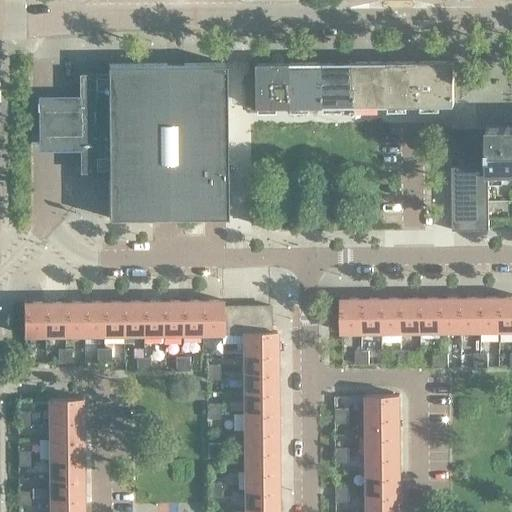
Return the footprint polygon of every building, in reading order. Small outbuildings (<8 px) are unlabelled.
[(453,104),(453,60),(355,61),(356,105),(453,104)] [(323,106),(323,61),(290,62),(291,106),(323,106)] [(356,105),(355,61),(323,61),(323,106),(356,105)] [(291,106),(290,62),(257,62),(258,106),(291,106)] [(227,216),(225,93),(225,63),(107,64),(107,74),(80,74),(80,99),(80,152),(81,170),(108,170),(108,218),(227,216)] [(80,152),(80,99),(39,98),(40,152),(80,152)] [(511,170),(511,126),(487,127),(488,170),(511,170)] [(488,229),(488,170),(487,127),(451,127),(453,229),(488,229)] [(273,222),(273,209),(250,209),(250,223),(273,222)] [(480,329),(480,296),(460,297),(460,330),(462,330),(462,331),(469,331),(468,330),(480,329)] [(500,329),(499,296),(480,296),(480,329),(481,329),(481,331),(488,331),(488,329),(500,329)] [(511,329),(511,296),(499,296),(500,329),(501,329),(501,331),(508,331),(508,329),(511,329)] [(382,330),(382,297),(362,298),(362,331),(364,331),(364,332),(371,332),(371,331),(382,330)] [(402,330),(401,297),(382,297),(382,330),(383,330),(383,332),(390,332),(390,330),(402,330)] [(421,330),(421,297),(401,297),(402,330),(403,330),(403,332),(410,332),(410,330),(421,330)] [(441,330),(440,297),(421,297),(421,330),(422,330),(423,332),(429,332),(429,330),(441,330)] [(460,330),(460,297),(440,297),(441,330),(442,330),(442,332),(449,332),(449,330),(460,330)] [(362,331),(362,298),(341,298),(342,331),(344,331),(344,333),(351,333),(351,331),(362,331)] [(201,333),(201,299),(181,300),(182,333),(183,333),(183,335),(190,334),(190,333),(201,333)] [(222,332),(221,305),(221,299),(201,299),(201,333),(203,332),(203,334),(209,334),(209,332),(222,332)] [(103,334),(103,300),(83,301),(84,334),(85,334),(85,336),(92,336),(92,334),(103,334)] [(123,333),(122,300),(103,300),(103,334),(105,334),(105,335),(111,335),(111,333),(123,333)] [(142,333),(142,300),(122,300),(123,333),(124,333),(124,335),(131,335),(131,333),(142,333)] [(162,333),(162,300),(142,300),(142,333),(144,333),(144,335),(151,335),(151,333),(162,333)] [(182,333),(181,300),(162,300),(162,333),(163,333),(163,335),(170,335),(170,333),(182,333)] [(44,334),(44,301),(24,301),(24,334),(26,334),(26,336),(33,336),(33,334),(44,334)] [(64,334),(64,301),(44,301),(44,334),(46,334),(46,336),(53,336),(53,334),(64,334)] [(84,334),(83,301),(64,301),(64,334),(65,334),(65,336),(72,336),(72,334),(84,334)] [(234,332),(234,305),(221,305),(222,332),(234,332)] [(246,331),(245,305),(234,305),(234,332),(243,332),(243,331),(246,331)] [(257,331),(257,305),(245,305),(246,331),(257,331)] [(270,331),(269,305),(257,305),(257,331),(270,331)] [(257,331),(246,331),(243,331),(243,332),(243,343),(241,343),(241,350),(243,350),(243,351),(276,351),(276,331),(270,331),(257,331)] [(276,371),(276,351),(243,351),(243,363),(241,363),(241,370),(243,370),(243,371),(276,371)] [(276,390),(276,371),(243,371),(243,382),(241,382),(241,389),(243,389),(243,391),(276,390)] [(277,410),(276,390),(243,391),(243,402),(241,402),(241,409),(243,409),(243,410),(277,410)] [(400,415),(399,394),(366,394),(366,397),(364,397),(364,404),(366,404),(366,415),(400,415)] [(82,418),(82,397),(49,398),(49,400),(47,400),(47,407),(49,407),(49,418),(82,418)] [(277,430),(277,410),(243,410),(243,422),(242,422),(242,429),(244,428),(244,430),(277,430)] [(400,434),(400,415),(366,415),(366,417),(365,417),(365,423),(367,423),(367,435),(400,434)] [(82,438),(82,418),(49,418),(49,420),(47,420),(47,427),(49,427),(49,438),(82,438)] [(277,449),(277,430),(244,430),(244,441),(242,441),(242,448),(244,448),(244,449),(277,449)] [(400,454),(400,434),(367,435),(367,436),(365,436),(365,443),(367,443),(367,454),(400,454)] [(82,457),(82,438),(49,438),(49,439),(47,439),(47,446),(49,446),(49,458),(82,457)] [(277,469),(277,449),(244,449),(244,461),(242,461),(242,468),(244,468),(244,469),(277,469)] [(400,474),(400,463),(400,454),(367,454),(367,456),(365,456),(365,463),(367,463),(367,474),(400,474)] [(83,477),(82,457),(49,458),(49,459),(47,459),(47,466),(49,466),(49,477),(83,477)] [(277,488),(277,469),(244,469),(244,480),(242,480),(242,487),(244,487),(244,489),(277,488)] [(401,493),(400,474),(367,474),(367,475),(365,475),(365,482),(367,482),(367,494),(401,493)] [(83,496),(83,477),(49,477),(49,479),(48,479),(48,485),(50,485),(50,497),(83,496)] [(278,508),(277,488),(244,489),(244,500),(242,500),(243,507),(244,507),(244,508),(278,508)] [(400,511),(401,493),(367,494),(367,495),(366,495),(366,502),(367,502),(367,511),(400,511)] [(82,511),(83,496),(50,497),(50,498),(48,498),(48,505),(50,505),(49,511),(82,511)]
